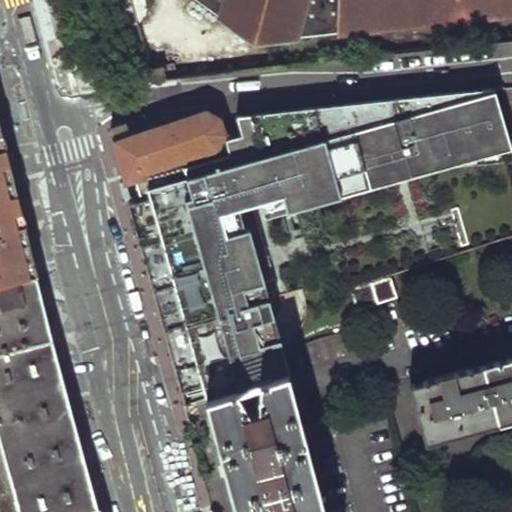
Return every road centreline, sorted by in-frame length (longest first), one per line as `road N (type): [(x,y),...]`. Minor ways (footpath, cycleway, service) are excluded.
road 1 (residential): [(511,66),(165,94),(57,122)]
road 2 (secondary): [(161,511),(57,122)]
